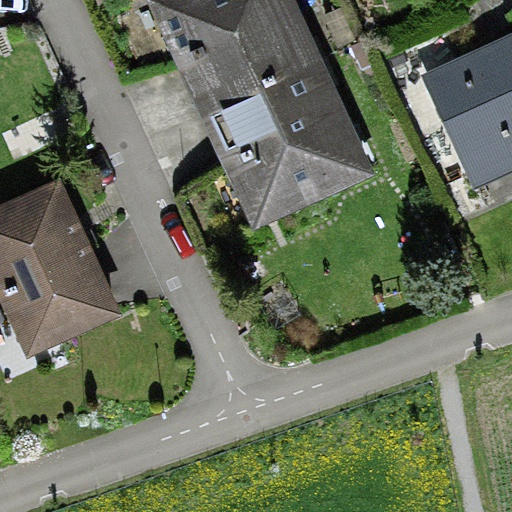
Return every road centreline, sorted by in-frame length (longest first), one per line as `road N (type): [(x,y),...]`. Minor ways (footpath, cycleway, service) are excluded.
road 1 (residential): [(50,0),(235,409)]
road 2 (residential): [(511,312),(235,409)]
road 3 (residential): [(235,409),(0,489)]
